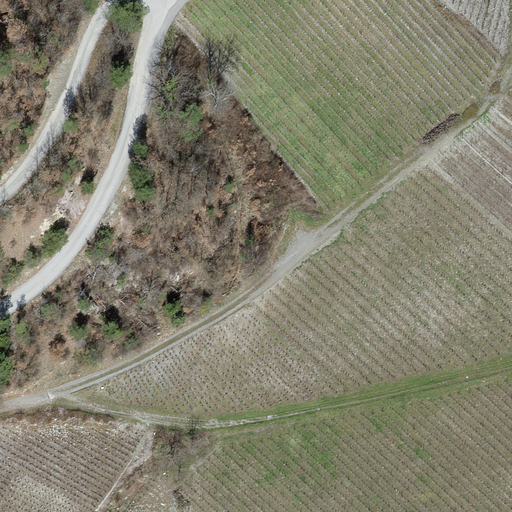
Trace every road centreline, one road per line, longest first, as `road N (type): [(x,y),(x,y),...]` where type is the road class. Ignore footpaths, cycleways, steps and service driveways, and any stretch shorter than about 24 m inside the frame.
road 1 (track): [(511,46),(486,104),(223,306),(125,362),(14,405)]
road 2 (track): [(511,366),(378,398),(183,423),(95,402),(0,406)]
road 3 (unclassified): [(160,0),(136,48),(101,187),(73,239),(0,303)]
road 4 (track): [(109,0),(0,170)]
